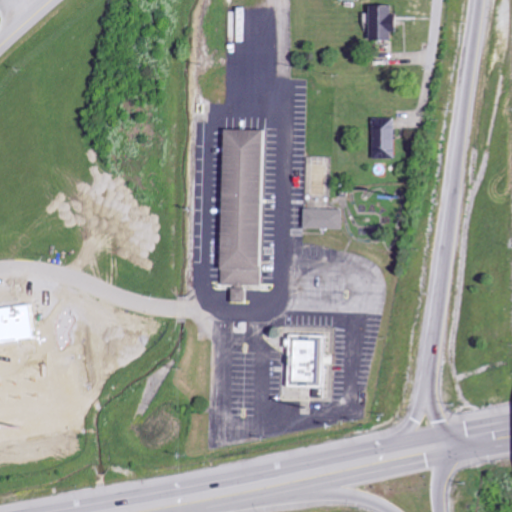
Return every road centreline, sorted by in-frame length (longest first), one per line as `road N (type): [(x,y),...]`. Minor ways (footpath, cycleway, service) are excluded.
road 1 (motorway): [(478,0),(427,380),(448,462)]
road 2 (secondary): [(442,439),(62,511)]
road 3 (residential): [(282,0),(282,309)]
road 4 (residential): [(0,271),(61,276),(157,308),(297,308)]
road 5 (secondary): [(176,511),(448,462)]
